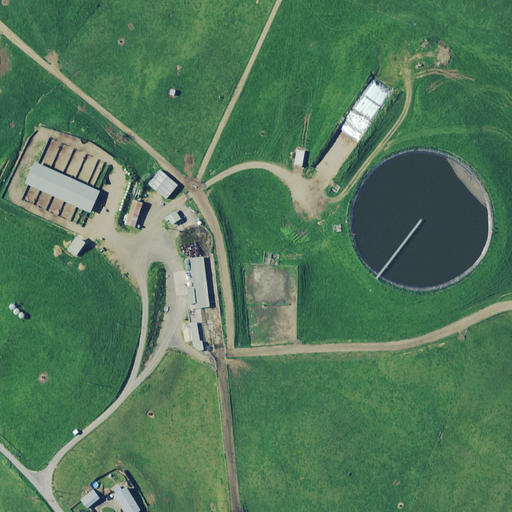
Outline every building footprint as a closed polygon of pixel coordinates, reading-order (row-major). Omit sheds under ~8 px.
[(101,192),(36,162),(26,183),(92,213),(101,192)] [(148,184),(168,199),(179,184),(160,169),(148,184)] [(144,204),(133,200),(125,224),(136,228),(144,204)] [(168,216),(173,224),(182,219),(177,211),(168,216)] [(197,308),(211,306),(204,257),(191,258),(195,288),(188,289),(189,304),(197,303),(197,308)] [(27,315),(13,303),(9,308),(23,320),(27,315)] [(197,323),(190,324),(194,347),(200,350),(204,350),(202,341),(200,341),(197,323)] [(115,495),(124,511),(139,511),(142,510),(128,487),(115,495)] [(88,508),(100,498),(93,490),(81,500),(88,508)]
